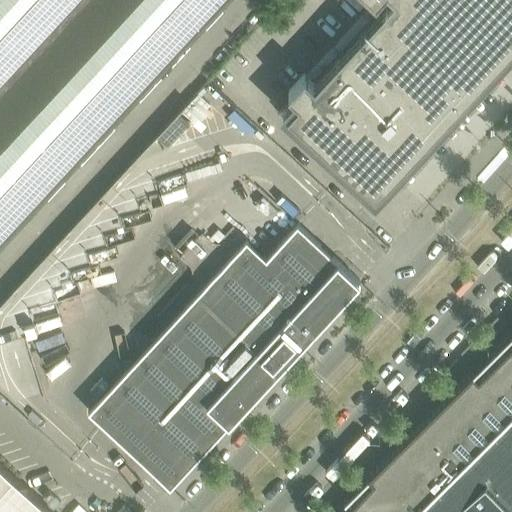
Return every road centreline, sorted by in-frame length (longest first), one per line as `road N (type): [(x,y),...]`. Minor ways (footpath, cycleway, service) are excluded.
road 1 (unclassified): [(511,173),(197,511)]
road 2 (unclassified): [(276,511),(511,253)]
